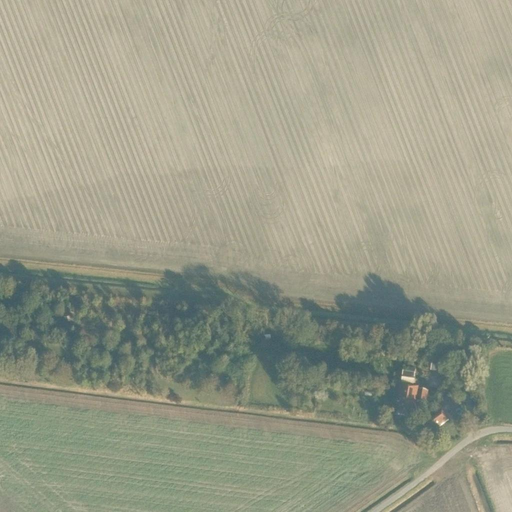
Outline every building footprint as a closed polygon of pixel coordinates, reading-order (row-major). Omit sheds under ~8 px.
[(447,362),(433,360),(431,371),(445,374),(447,362)] [(403,368),(402,377),(414,379),(416,370),(403,368)] [(402,378),(399,393),(400,393),(398,403),(400,404),(398,415),(413,418),(416,403),(426,405),(428,392),(418,391),(418,388),(413,387),(414,380),(402,378)] [(449,405),(446,401),(438,407),(441,411),(449,405)] [(422,426),(429,435),(448,420),(442,411),(422,426)]
